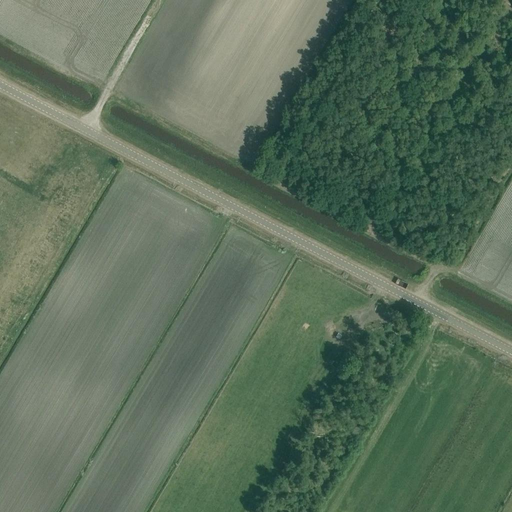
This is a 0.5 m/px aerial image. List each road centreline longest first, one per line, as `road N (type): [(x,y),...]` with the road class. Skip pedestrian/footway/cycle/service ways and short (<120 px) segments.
road 1 (unclassified): [(511,351),(0,85)]
road 2 (track): [(416,301),(436,260),(295,185),(299,155),(383,0)]
